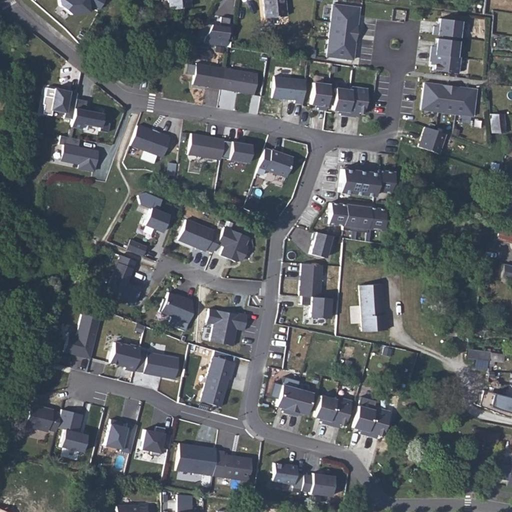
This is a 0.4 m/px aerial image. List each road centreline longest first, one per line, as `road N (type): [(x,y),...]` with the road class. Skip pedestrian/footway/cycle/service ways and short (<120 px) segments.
road 1 (residential): [(6,0),(61,52),(130,99),(319,139)]
road 2 (residential): [(255,427),(347,458),(382,503),(511,511)]
road 3 (residential): [(255,427),(179,411),(152,393),(106,382),(82,386)]
road 4 (residential): [(319,139),(304,195),(275,242),(271,290)]
road 5 (residential): [(319,139),(380,136),(398,42)]
road 6 (residential): [(271,290),(250,396),(255,427)]
